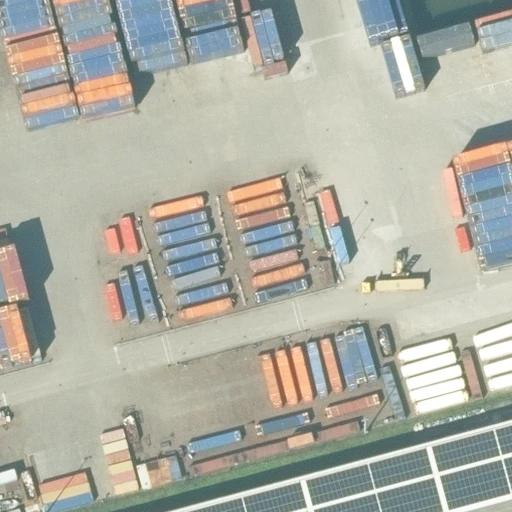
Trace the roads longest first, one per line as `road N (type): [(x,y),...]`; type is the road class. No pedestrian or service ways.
road 1 (unknown): [(0,191),(267,167),(349,145)]
road 2 (unknown): [(349,145),(511,107)]
road 3 (unknown): [(349,145),(405,295)]
road 4 (unknown): [(310,0),(349,145)]
